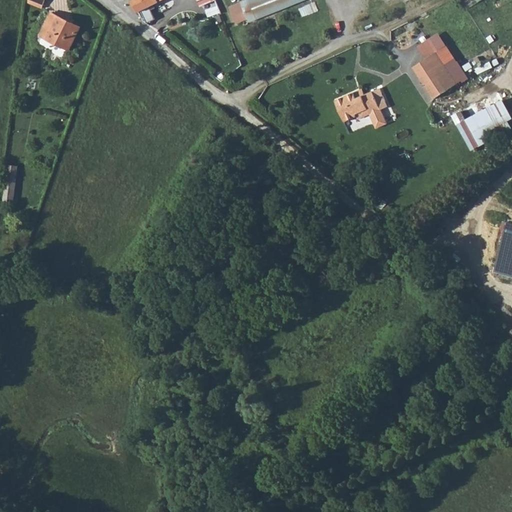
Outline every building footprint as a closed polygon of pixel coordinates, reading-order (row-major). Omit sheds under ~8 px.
[(50,0),(31,0),(32,3),(48,9),(50,0)] [(132,0),(137,10),(160,0),(132,0)] [(247,0),(230,7),(236,23),(248,18),(249,22),(303,0),(247,0)] [(341,0),(351,21),(397,0),(341,0)] [(83,28),(52,16),(42,39),(74,52),(83,28)] [(423,65),(444,97),(457,88),(448,75),(459,68),(446,50),(423,65)] [(448,75),(457,88),(467,81),(459,68),(448,75)] [(364,89),(346,97),(356,118),(367,114),(366,111),(374,107),(378,108),(379,112),(391,107),(382,87),(375,90),(372,88),(366,91),(364,89)] [(464,120),(479,148),(511,130),(511,123),(499,101),(464,120)] [(369,117),(379,112),(378,108),(374,107),(366,111),(367,114),(369,117)] [(20,163),(11,162),(8,187),(18,189),(20,163)] [(18,189),(8,187),(7,198),(16,200),(18,189)] [(392,204),(386,211),(400,222),(406,215),(392,204)]
